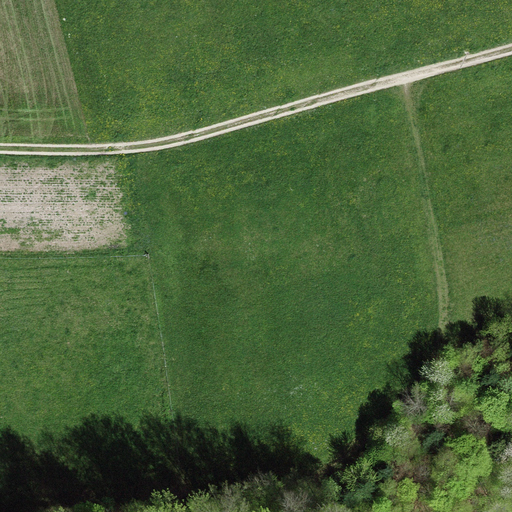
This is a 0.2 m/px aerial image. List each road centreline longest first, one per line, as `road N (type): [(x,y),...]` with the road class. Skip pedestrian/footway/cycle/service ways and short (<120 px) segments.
road 1 (track): [(408,75),(443,348),(283,483),(233,498),(101,511)]
road 2 (track): [(0,148),(104,151),(168,141),(511,47)]
